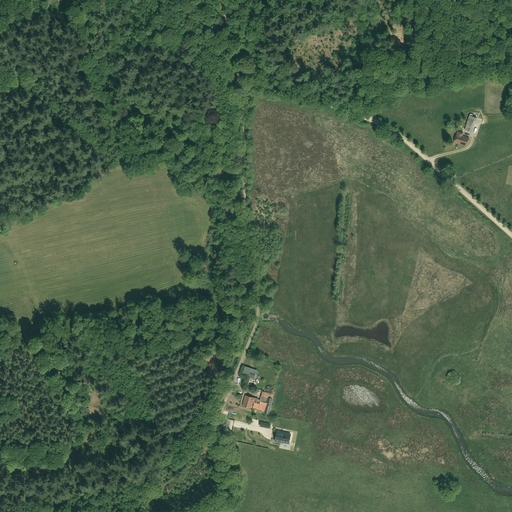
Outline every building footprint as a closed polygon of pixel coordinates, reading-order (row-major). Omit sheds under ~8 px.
[(475,117),(470,115),(465,129),(470,131),(475,117)] [(466,146),(469,138),(462,135),(463,133),(457,131),(454,141),(466,146)] [(254,378),(256,374),(243,369),(242,374),(254,378)] [(254,398),(246,396),(243,406),(251,408),(253,402),(255,402),(254,406),(259,408),(259,407),(263,408),(263,409),(265,409),(264,412),(270,414),(273,398),(262,395),(261,401),(258,400),(258,398),(257,398),(254,398)] [(277,431),(275,441),(281,442),(282,441),(289,442),(291,434),(277,431)]
